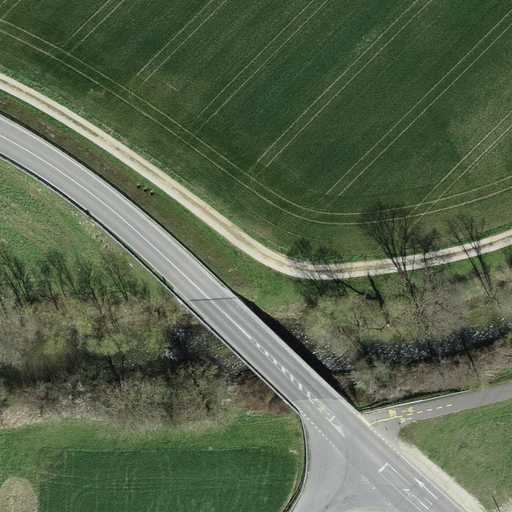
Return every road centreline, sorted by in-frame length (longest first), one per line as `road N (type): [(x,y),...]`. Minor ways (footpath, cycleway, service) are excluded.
road 1 (unclassified): [(511,236),(391,266),(320,271),(279,263),(145,166),(0,79)]
road 2 (tertiary): [(0,137),(141,236),(359,444)]
road 3 (track): [(511,384),(393,420),(359,444)]
